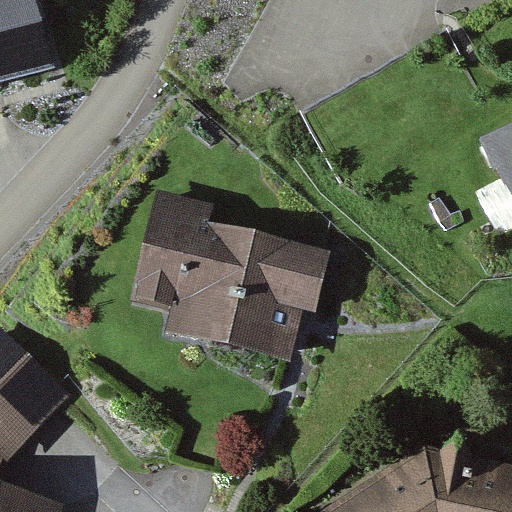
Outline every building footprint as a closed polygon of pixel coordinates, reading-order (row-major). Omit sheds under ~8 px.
[(27,0),(0,0),(0,90),(52,74),(27,0)] [(511,146),(489,158),(511,205),(511,146)] [(325,269),(141,227),(119,321),(304,363),(325,269)] [(0,465),(7,473),(70,409),(0,340),(0,465)] [(511,511),(511,470),(433,449),(326,511),(511,511)] [(50,511),(51,508),(0,495),(0,511),(50,511)]
